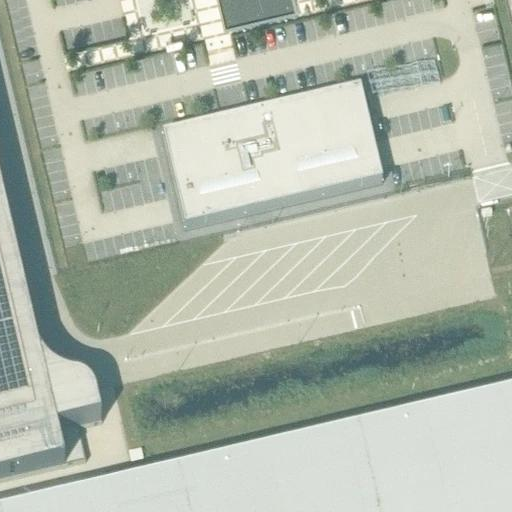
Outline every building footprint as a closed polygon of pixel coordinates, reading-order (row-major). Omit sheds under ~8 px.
[(352,11),(236,32),(240,52),(301,40),(298,28),(313,25),(314,31),(337,26),(336,24),(354,20),(352,11)] [(86,77),(93,92),(124,77),(117,62),(86,77)] [(360,91),(162,138),(185,231),(382,185),(360,91)] [(0,483),(85,463),(78,430),(101,425),(96,402),(95,398),(93,394),(90,391),(87,388),(84,386),(80,384),(76,383),(72,382),(68,381),(64,380),(61,379),(57,377),(54,375),(51,372),(48,370),(46,367),(43,363),(41,360),(38,354),(35,339),(0,189),(0,483)] [(511,511),(511,400),(38,511),(511,511)]
